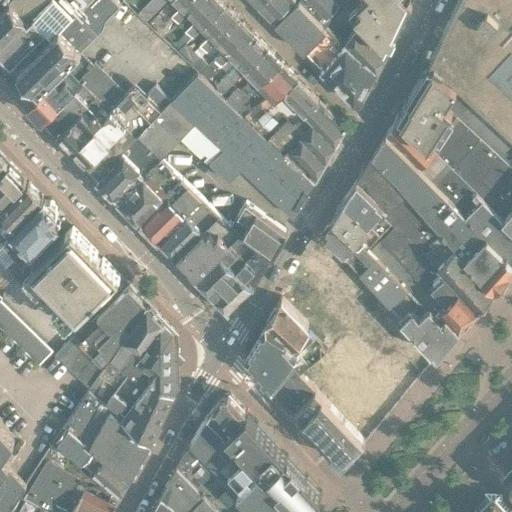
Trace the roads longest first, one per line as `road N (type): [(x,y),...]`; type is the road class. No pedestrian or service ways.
road 1 (tertiary): [(222,352),(169,283),(0,107)]
road 2 (tertiary): [(222,352),(366,124)]
road 3 (tertiary): [(127,511),(222,352)]
road 4 (residential): [(366,124),(239,0)]
road 5 (unclassified): [(399,511),(511,386)]
road 6 (tertiary): [(366,124),(429,0)]
